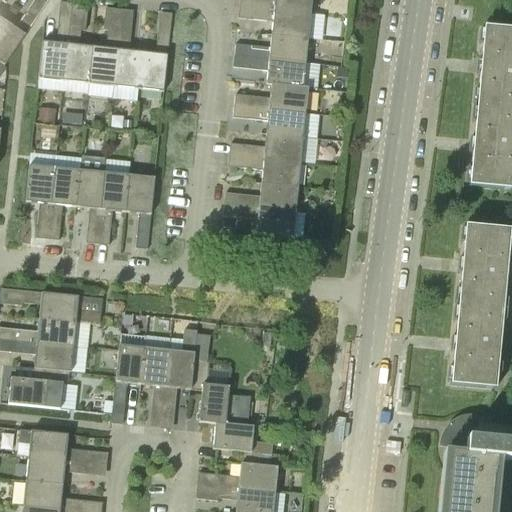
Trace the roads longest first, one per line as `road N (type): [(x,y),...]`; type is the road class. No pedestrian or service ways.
road 1 (tertiary): [(378,296),(419,0)]
road 2 (residential): [(192,279),(215,12),(206,0)]
road 3 (tertiary): [(354,511),(378,296)]
road 4 (residential): [(192,279),(0,258)]
road 5 (residential): [(378,296),(192,279)]
road 6 (residential): [(111,511),(121,452),(132,444),(182,456),(180,511)]
